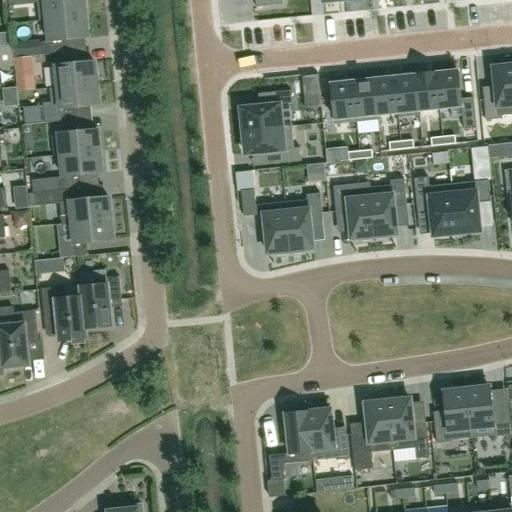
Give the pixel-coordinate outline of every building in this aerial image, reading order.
[(43,0),(46,21),(86,17),(83,0),(43,0)] [(248,0),(250,9),(282,5),(281,0),(248,0)] [(86,17),(46,21),(48,42),(40,43),(42,56),(54,54),(54,55),(67,53),(65,41),(88,39),(86,17)] [(0,66),(15,65),(13,44),(0,44),(0,66)] [(37,53),(17,53),(17,86),(37,85),(37,53)] [(67,53),(54,55),(57,88),(97,84),(94,62),(68,65),(67,53)] [(495,87),(482,89),(486,121),(499,120),(497,108),(511,106),(511,63),(501,64),(501,68),(493,68),(495,87)] [(458,72),(436,74),(440,110),(462,107),(458,72)] [(436,74),(415,76),(419,112),(440,110),(436,74)] [(322,108),(318,75),(303,77),(306,110),(322,108)] [(415,76),(395,79),(398,114),(419,112),(415,76)] [(395,79),(374,81),(377,116),(398,114),(395,79)] [(374,81),(353,83),(356,118),(377,116),(374,81)] [(353,83),(331,85),(334,121),(356,118),(353,83)] [(99,106),(97,84),(57,88),(61,122),(74,121),(72,109),(99,106)] [(241,118),(238,118),(240,133),(282,129),(280,106),(292,105),(291,92),(258,95),(259,108),(240,110),(241,118)] [(60,156),(100,152),(97,130),(75,133),(74,121),(61,122),(62,134),(58,135),(60,156)] [(282,129),(240,133),(241,148),(244,148),(245,156),(264,153),(265,166),(298,163),(297,150),(284,152),(282,129)] [(455,136),(443,138),(444,146),(456,145),(455,136)] [(432,147),(444,146),(443,138),(431,139),(432,147)] [(413,141),(401,142),(402,150),(414,149),(413,141)] [(402,150),(401,142),(389,143),(390,152),(402,150)] [(372,151),(360,152),(361,160),(373,159),(372,151)] [(100,152),(60,156),(63,178),(67,178),(68,190),(81,189),(79,177),(102,174),(100,152)] [(349,161),(361,160),(360,152),(348,153),(349,161)] [(449,164),(448,152),(432,154),(433,166),(449,164)] [(485,168),(472,170),(474,185),(451,187),(457,236),(479,234),(477,215),(476,206),(489,205),(485,168)] [(27,173),(12,174),(13,191),(28,190),(27,173)] [(307,245),(307,242),(315,241),(313,222),(312,213),(324,212),(320,175),(308,177),(309,192),(287,194),(293,246),(307,245)] [(434,239),(457,236),(451,187),(429,190),(427,175),(414,176),(416,186),(418,212),(431,211),(434,239)] [(344,176),(332,178),(333,188),(335,214),(348,212),(351,240),(359,239),(359,243),(375,241),(369,189),(346,191),(344,176)] [(391,186),(369,189),(375,241),(389,239),(389,236),(397,235),(396,228),(394,207),(407,205),(404,180),(390,181),(391,186)] [(264,197),(263,181),(250,183),(251,193),(254,219),(267,218),(270,246),(277,245),(278,248),(293,246),(287,194),(264,197)] [(81,189),(68,190),(58,191),(62,225),(111,220),(108,198),(82,201),(81,189)] [(86,244),(113,242),(111,220),(62,225),(62,226),(72,225),(74,246),(76,257),(88,256),(86,244)] [(0,271),(0,294),(12,294),(9,271),(0,271)] [(85,297),(84,297),(89,339),(88,330),(115,327),(112,303),(124,302),(122,278),(110,279),(111,286),(84,289),(85,297)] [(89,339),(84,297),(68,299),(67,288),(44,290),(47,320),(59,318),(62,342),(74,341),(75,345),(87,344),(87,340),(89,339)] [(0,327),(0,349),(3,375),(3,369),(29,366),(27,342),(39,341),(36,312),(13,314),(14,326),(0,327)] [(481,385),(466,387),(472,439),(495,437),(495,438),(511,436),(509,411),(492,413),(490,392),(490,388),(482,389),(481,385)] [(447,418),(434,419),(437,444),(450,443),(450,442),(472,439),(466,387),(452,389),(452,392),(444,393),(447,418)] [(402,397),(387,399),(393,451),(415,449),(416,460),(429,458),(426,423),(413,425),(410,400),(402,401),(402,397)] [(368,430),(351,431),(355,471),(373,469),(371,453),(393,451),(387,399),(373,400),(373,404),(365,405),(368,430)] [(308,410),(314,462),(336,459),(336,461),(349,460),(346,434),(334,436),(331,410),(323,411),(323,408),(308,410)] [(287,433),(285,433),(285,434),(288,434),(288,443),(286,443),(286,444),(289,444),(290,454),(269,456),(272,482),(285,480),(283,465),(314,462),(308,410),(293,411),(293,414),(286,415),(287,433)] [(489,478),(477,479),(478,486),(490,485),(489,478)] [(458,481),(445,482),(446,490),(458,488),(458,481)] [(445,482),(433,483),(434,491),(446,490),(445,482)] [(414,485),(402,487),(403,494),(415,493),(414,485)] [(402,487),(390,488),(390,495),(403,494),(402,487)]
